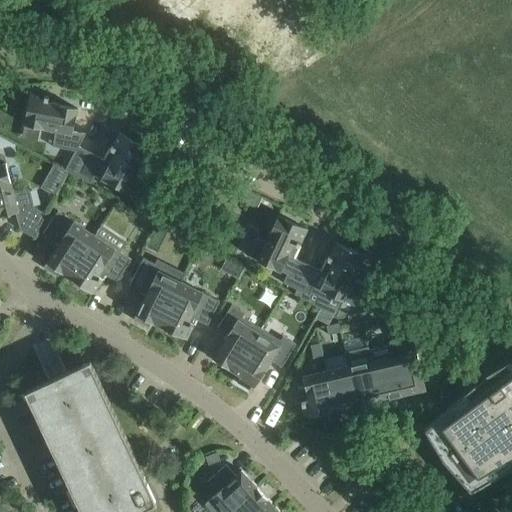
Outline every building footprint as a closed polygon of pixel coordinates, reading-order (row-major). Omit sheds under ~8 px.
[(232,0),(226,5),(253,40),(291,11),(282,0),(232,0)] [(73,131),(77,109),(47,103),(48,97),(30,93),(24,124),(55,131),(53,146),(75,151),(79,147),(86,134),(73,131)] [(124,191),(147,148),(119,132),(104,160),(79,147),(75,151),(65,170),(90,184),(95,175),(124,191)] [(14,194),(6,163),(0,164),(0,215),(15,212),(20,230),(34,237),(47,214),(33,207),(29,190),(14,194)] [(252,193),(247,204),(256,208),(262,197),(252,193)] [(67,276),(94,235),(58,211),(43,233),(58,244),(43,267),(57,277),(61,272),(67,276)] [(296,258),(310,228),(280,214),(268,241),(259,237),(250,255),(259,259),(259,260),(288,273),(284,282),(299,288),(309,264),(296,258)] [(116,282),(131,259),(94,235),(67,276),(93,293),(105,275),(116,282)] [(296,287),(294,293),(335,316),(344,299),(348,301),(360,305),(367,287),(356,282),(368,253),(336,241),(324,270),(309,264),(299,288),(296,287)] [(158,325),(180,282),(184,273),(157,259),(155,264),(143,258),(129,286),(146,295),(133,320),(149,327),(151,322),(158,325)] [(238,264),(233,275),(238,278),(244,267),(238,264)] [(208,325),(220,301),(180,282),(158,325),(186,339),(196,320),(208,325)] [(234,372),(261,328),(240,315),(242,311),(231,305),(217,327),(228,334),(213,359),(234,372)] [(395,310),(383,313),(385,322),(397,319),(395,310)] [(368,311),(358,313),(360,322),(360,324),(370,322),(368,311)] [(358,313),(347,316),(349,324),(360,322),(358,313)] [(340,332),(339,324),(326,327),(328,335),(340,332)] [(282,367),(296,344),(285,338),(283,341),(261,328),(234,372),(241,376),(237,382),(252,391),(271,360),(282,367)] [(425,389),(413,336),(390,341),(402,395),(425,389)] [(361,337),(343,341),(345,352),(344,352),(347,366),(356,405),(380,400),(368,346),(363,348),(361,337)] [(390,341),(368,346),(380,400),(402,395),(390,341)] [(322,356),(319,343),(310,345),(313,358),(322,356)] [(475,383),(425,430),(443,460),(471,491),(511,466),(511,358),(494,369),(500,377),(480,391),(475,383)] [(90,361),(25,391),(81,511),(137,511),(156,503),(90,361)] [(356,405),(347,366),(327,371),(335,410),(356,405)] [(335,410),(327,371),(303,376),(308,401),(301,402),(305,417),(335,410)] [(217,452),(205,457),(208,465),(220,461),(217,452)] [(217,492),(205,504),(212,511),(232,511),(258,489),(241,470),(236,475),(226,464),(207,481),(217,492)] [(266,511),(273,506),(258,489),(232,511),(266,511)]
